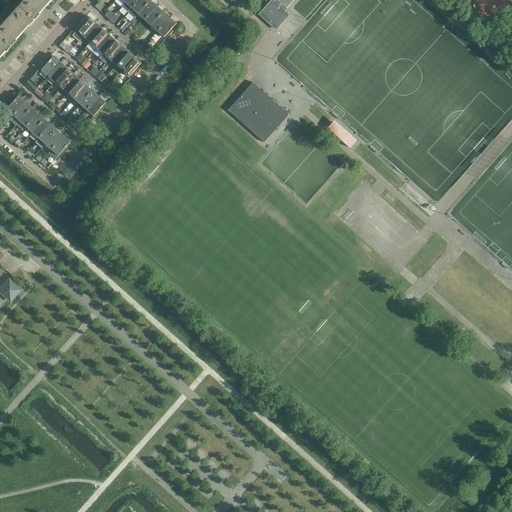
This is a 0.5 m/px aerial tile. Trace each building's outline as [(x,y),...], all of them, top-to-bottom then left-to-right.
[(46,7),(51,0),(25,0),(20,6),(34,20),(46,7)] [(127,0),(125,3),(132,9),(139,0),(127,0)] [(150,0),(139,0),(132,9),(138,14),(151,0),(150,0)] [(151,0),(138,14),(144,20),(157,6),(151,0)] [(271,0),(258,15),(275,29),(288,14),(285,11),(294,0),(276,0),(275,2),(272,0),(271,0)] [(23,32),(34,20),(20,6),(0,28),(0,35),(11,46),(23,32)] [(157,6),(144,20),(151,26),(164,12),(157,6)] [(117,21),(120,17),(110,11),(107,16),(117,21)] [(164,12),(151,26),(157,32),(170,17),(164,12)] [(77,30),(84,36),(96,23),(89,17),(77,30)] [(170,17),(157,32),(164,38),(177,23),(170,17)] [(96,23),(84,36),(90,42),(102,29),(96,23)] [(102,29),(90,42),(97,48),(109,34),(102,29)] [(109,34),(97,48),(103,54),(115,40),(109,34)] [(0,58),(11,46),(0,35),(0,58)] [(115,40),(103,54),(99,58),(106,64),(110,60),(109,59),(122,46),(115,40)] [(122,46),(109,59),(110,60),(116,65),(128,52),(122,46)] [(128,52),(116,65),(122,71),(134,57),(128,52)] [(54,57),(42,70),(48,76),(61,62),(54,57)] [(134,57),(122,71),(129,77),(141,63),(134,57)] [(61,62),(48,76),(55,82),(67,68),(61,62)] [(67,68),(55,82),(61,88),(74,74),(67,68)] [(74,74),(61,88),(68,93),(80,80),(74,74)] [(80,80),(68,93),(74,99),(86,85),(80,80)] [(228,110),(264,143),(289,115),(253,82),(228,110)] [(86,85),(74,99),(81,105),(93,91),(86,85)] [(93,91),(81,105),(87,111),(99,97),(93,91)] [(7,110),(13,116),(26,102),(19,96),(7,110)] [(99,97),(87,111),(94,117),(106,103),(99,97)] [(26,102),(13,116),(20,122),(32,107),(26,102)] [(32,107),(20,122),(16,125),(23,131),(26,127),(39,113),(32,107)] [(39,113),(26,127),(33,133),(45,119),(39,113)] [(340,117),(337,120),(345,128),(348,125),(340,117)] [(45,119),(33,133),(39,139),(52,125),(45,119)] [(334,121),(327,128),(350,148),(357,141),(334,121)] [(52,125),(39,139),(33,145),(35,146),(41,140),(46,145),(58,130),(52,125)] [(58,130),(46,145),(52,150),(65,136),(58,130)] [(65,136),(52,150),(59,156),(71,142),(65,136)] [(21,290),(10,280),(0,290),(0,291),(11,301),(21,290)]
